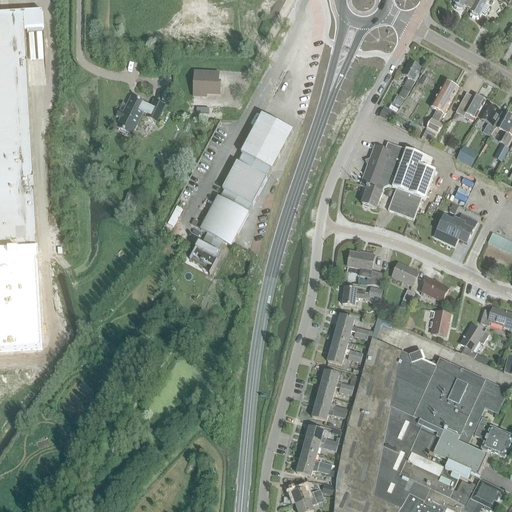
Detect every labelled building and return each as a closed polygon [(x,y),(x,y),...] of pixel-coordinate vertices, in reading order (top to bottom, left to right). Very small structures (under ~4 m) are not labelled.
[(473,0),(453,0),(457,2),(455,6),(456,6),(457,9),(460,10),(462,10),(467,12),(473,0)] [(473,0),(467,12),(472,15),(473,17),(476,19),(478,18),(479,19),(481,15),(485,17),(489,10),(486,8),(489,1),(489,0),(473,0)] [(0,251),(36,250),(23,30),(43,29),(42,12),(0,14),(0,251)] [(402,90),(398,97),(405,101),(409,93),(412,89),(419,77),(416,75),(420,68),(416,66),(415,64),(413,63),(411,63),(409,62),(402,76),(408,80),(402,90)] [(220,97),(221,83),(218,83),(219,74),(194,73),(193,98),(206,99),(206,96),(220,97)] [(446,83),(444,82),(444,83),(445,83),(431,109),(436,112),(426,130),(420,127),(416,134),(422,138),(421,141),(432,147),(438,136),(443,126),(438,123),(442,115),(444,116),(457,90),(459,91),(459,90),(457,89),(453,87),(452,85),(449,83),(448,83),(446,83)] [(473,98),(466,94),(456,114),(467,120),(469,117),(475,120),(485,102),(474,97),(473,98)] [(150,107),(130,97),(126,106),(127,107),(120,120),(115,129),(131,137),(135,128),(135,127),(141,114),(146,116),(145,118),(156,124),(165,106),(153,100),(150,107)] [(400,108),(404,102),(398,99),(395,106),(400,108)] [(491,107),(489,106),(481,120),(490,125),(485,134),(490,137),(494,131),(493,130),(499,120),(497,119),(501,113),(496,110),(496,109),(492,106),(491,107)] [(391,124),(396,115),(384,108),(379,118),(391,124)] [(502,163),(510,148),(508,147),(511,138),(511,135),(511,117),(506,114),(498,130),(503,133),(498,143),(501,145),(494,159),(502,163)] [(241,154),(243,155),(270,170),(272,171),(293,132),(262,115),(241,154)] [(383,188),(384,189),(388,187),(396,190),(388,212),(413,221),(421,200),(425,201),(435,172),(429,170),(432,160),(406,151),(387,144),(385,151),(375,147),(371,159),(369,160),(367,166),(368,168),(361,187),(367,190),(368,189),(375,191),(378,185),(383,188)] [(451,156),(454,151),(447,147),(444,152),(451,156)] [(266,178),(270,170),(243,155),(238,164),(266,178)] [(474,162),(459,155),(456,161),(470,168),(474,162)] [(266,178),(238,164),(237,163),(222,190),(224,191),(251,205),(253,206),(267,179),(266,178)] [(376,211),(384,189),(383,188),(378,185),(375,191),(368,189),(367,190),(362,205),(376,211)] [(247,213),(251,205),(224,191),(220,199),(247,213)] [(464,208),(469,196),(458,191),(452,203),(464,208)] [(136,206),(140,197),(130,192),(125,200),(136,206)] [(249,214),(247,213),(220,199),(218,197),(200,231),(231,248),(249,214)] [(478,223),(461,215),(459,221),(454,218),(453,221),(444,217),(436,232),(437,232),(434,239),(454,249),(458,242),(467,247),(474,231),(478,223)] [(493,246),(497,237),(492,234),(487,244),(493,246)] [(497,249),(502,239),(497,237),(493,246),(497,249)] [(502,251),(507,241),(502,239),(497,249),(502,251)] [(507,253),(511,243),(507,241),(502,251),(507,253)] [(221,255),(201,245),(199,244),(190,261),(191,261),(192,258),(212,269),(209,275),(210,275),(221,255)] [(36,250),(0,251),(0,351),(41,350),(36,250)] [(350,253),(347,268),(356,270),(359,271),(361,271),(360,276),(370,279),(371,272),(372,271),(372,270),(372,269),(372,268),(373,265),(373,262),(374,257),(364,255),(363,256),(350,253)] [(398,265),(398,266),(397,265),(396,266),(394,269),(395,270),(395,271),(392,278),(397,281),(398,280),(413,287),(419,275),(398,265)] [(370,279),(369,284),(371,285),(380,288),(384,275),(372,271),(371,272),(370,279)] [(442,303),(449,290),(428,280),(421,293),(428,296),(442,303)] [(369,294),(368,298),(369,298),(381,300),(383,290),(370,288),(369,294)] [(344,289),(342,306),(355,307),(356,299),(363,300),(364,299),(364,293),(357,292),(357,290),(344,289)] [(411,305),(415,295),(407,291),(403,301),(410,305),(411,305)] [(415,296),(412,302),(418,304),(421,298),(415,296)] [(410,305),(403,301),(400,308),(407,311),(410,305)] [(511,329),(511,315),(492,309),(491,314),(484,311),(480,325),(489,328),(490,324),(511,331),(511,329)] [(446,339),(451,316),(430,312),(431,313),(430,319),(433,320),(432,323),(430,323),(429,329),(433,330),(432,336),(446,339)] [(357,329),(352,328),(354,321),(340,317),(337,328),(351,332),(356,334),(357,329)] [(373,327),(375,321),(363,317),(361,324),(373,327)] [(409,330),(413,320),(406,317),(401,327),(409,330)] [(483,334),(471,327),(464,339),(460,345),(465,348),(461,354),(474,360),(477,355),(473,353),(476,348),(475,348),(478,343),(483,346),(490,336),(484,332),(483,334)] [(348,344),(351,332),(337,328),(334,340),(348,344)] [(356,334),(368,337),(369,333),(369,332),(357,329),(356,334)] [(368,337),(356,334),(354,338),(367,342),(368,337)] [(345,355),(349,356),(351,352),(346,350),(348,344),(334,340),(331,351),(345,355)] [(457,494),(453,492),(460,478),(470,483),(474,475),(478,477),(487,458),(467,448),(484,410),(497,415),(508,393),(439,361),(435,370),(371,340),(343,448),(339,470),(338,474),(337,479),(337,482),(334,511),(399,511),(409,496),(424,503),(429,492),(452,504),(457,494)] [(331,351),(327,363),(342,367),(345,355),(331,351)] [(363,355),(351,352),(349,356),(362,360),(363,355)] [(349,356),(348,361),(360,365),(362,360),(349,356)] [(339,377),(325,373),(321,384),(336,388),(340,389),(341,385),(337,383),(339,377)] [(336,388),(321,384),(318,396),(333,400),(336,388)] [(352,393),(354,388),(349,387),(341,385),(340,389),(352,393)] [(352,393),(340,389),(339,394),(351,398),(352,393)] [(335,407),(331,405),(333,400),(318,396),(315,407),(334,412),(335,407)] [(315,407),(312,419),(326,423),(328,417),(332,418),(332,417),(334,412),(315,407)] [(347,411),(335,407),(334,412),(346,416),(347,411)] [(346,416),(334,412),(332,417),(345,420),(346,416)] [(492,428),(491,429),(486,426),(488,422),(482,420),(475,437),(485,442),(486,439),(509,449),(510,447),(511,440),(511,437),(497,431),(496,429),(494,428),(492,428)] [(309,428),(306,440),(325,445),(326,440),(322,438),(323,432),(309,428)] [(509,451),(509,449),(486,439),(485,442),(481,451),(504,460),(508,451),(509,451)] [(323,450),(325,445),(306,440),(303,451),(317,455),(319,449),(323,450)] [(337,449),(338,444),(326,440),(325,445),(337,449)] [(323,450),(336,454),(337,449),(325,445),(323,450)] [(318,468),(320,464),(315,462),(317,455),(303,451),(300,463),(318,468)] [(311,478),(312,473),(317,474),(317,473),(318,468),(300,463),(296,475),(311,478)] [(339,470),(332,468),(332,467),(320,463),(320,464),(318,468),(338,474),(339,470)] [(318,468),(317,473),(329,476),(329,477),(337,479),(338,474),(318,468)] [(452,504),(467,511),(475,511),(479,505),(484,507),(483,509),(485,511),(491,511),(492,511),(493,511),(503,493),(480,482),(478,487),(471,484),(470,487),(462,483),(457,494),(452,504)] [(334,497),(336,488),(324,486),(322,495),(334,497)] [(296,506),(322,497),(320,492),(320,491),(308,495),(306,490),(291,495),(296,506)] [(467,511),(452,504),(429,492),(424,503),(409,496),(399,511),(467,511)] [(322,497),(296,506),(297,511),(313,511),(312,507),(324,503),(322,497)]
